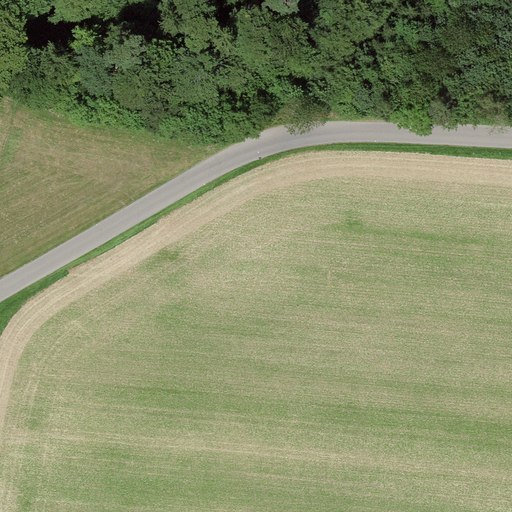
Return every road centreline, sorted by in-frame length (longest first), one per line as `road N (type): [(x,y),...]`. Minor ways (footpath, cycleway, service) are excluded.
road 1 (unclassified): [(0,292),(275,140),(511,139)]
road 2 (track): [(52,0),(0,166)]
